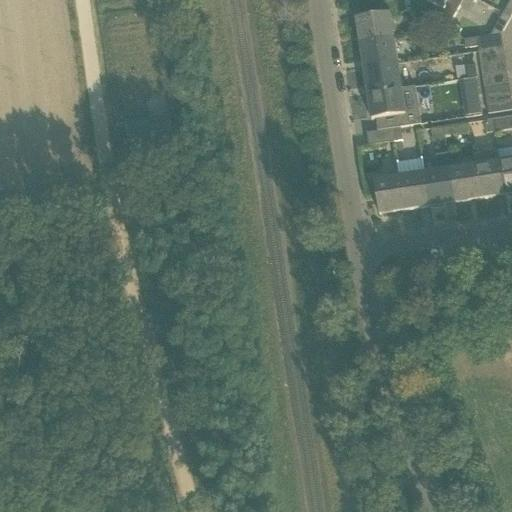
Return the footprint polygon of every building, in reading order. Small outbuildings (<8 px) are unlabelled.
[(130,0),(132,10),(108,14),(127,130),(125,130),(126,140),(129,139),(132,157),(175,150),(150,0),(130,0)] [(360,46),(394,41),(390,15),(406,13),(404,0),(380,4),(381,16),(356,20),(360,46)] [(423,0),(441,9),(438,15),(452,23),(460,10),(445,2),(446,0),(423,0)] [(511,18),(504,14),(497,26),(505,30),(511,18)] [(457,27),(454,32),(459,35),(462,30),(457,27)] [(504,48),(502,35),(491,37),(478,39),(479,48),(480,52),(504,48)] [(466,50),(479,48),(478,39),(466,40),(466,50)] [(364,71),(398,66),(394,41),(360,46),(364,71)] [(480,52),(482,64),(506,60),(504,48),(480,52)] [(508,74),(506,60),(482,64),(484,77),(508,74)] [(398,66),(364,71),(368,96),(402,91),(398,66)] [(466,79),(464,67),(456,68),(458,80),(466,79)] [(469,80),(477,78),(475,67),(467,68),(469,80)] [(349,73),(352,95),(365,94),(362,71),(349,73)] [(510,87),(508,74),(484,77),(486,90),(510,87)] [(486,90),(488,102),(511,99),(510,87),(486,90)] [(402,91),(368,96),(372,121),(406,116),(402,91)] [(511,111),(511,101),(511,99),(488,102),(490,115),(511,111)] [(482,115),(480,102),(463,105),(465,118),(482,115)] [(511,117),(494,121),(496,133),(511,130),(511,117)] [(485,122),(487,135),(496,133),(494,121),(485,122)] [(469,124),(457,126),(458,135),(470,134),(469,124)] [(433,139),(446,137),(444,128),(432,130),(433,139)] [(404,141),(402,129),(394,130),(396,142),(404,141)] [(394,130),(375,133),(367,134),(369,147),(396,142),(394,130)] [(501,163),(499,149),(473,153),(475,167),(480,201),(506,197),(500,163),(501,163)] [(430,208),(425,175),(423,160),(417,161),(415,151),(403,153),(405,163),(398,164),(400,178),(405,212),(430,208)] [(456,205),(450,171),(448,154),(436,156),(439,172),(425,175),(430,208),(456,205)] [(500,163),(506,197),(511,195),(511,161),(501,163),(500,163)] [(480,201),(475,167),(450,171),(456,205),(480,201)] [(400,178),(374,182),(380,216),(405,212),(400,178)]
